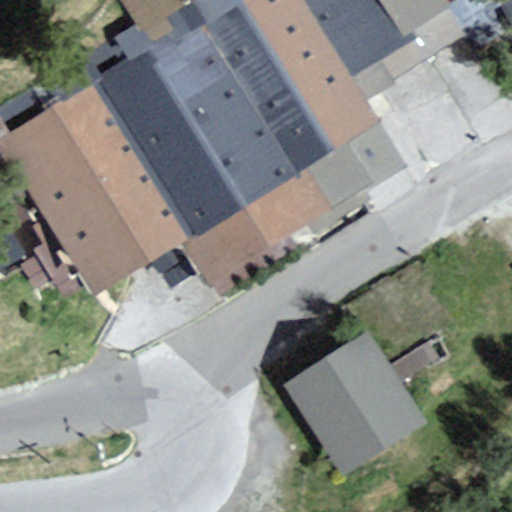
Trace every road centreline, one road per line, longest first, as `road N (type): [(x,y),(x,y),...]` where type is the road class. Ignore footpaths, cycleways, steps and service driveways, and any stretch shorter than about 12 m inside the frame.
road 1 (residential): [(173,367),(511,163)]
road 2 (residential): [(0,511),(121,502),(168,485),(195,439),(190,398),(173,367)]
road 3 (residential): [(0,426),(114,396),(173,367)]
